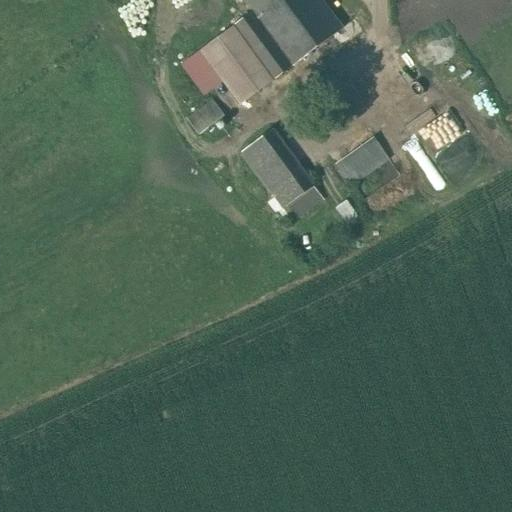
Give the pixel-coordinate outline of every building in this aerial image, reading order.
[(350,31),(326,0),(241,0),(297,72),(350,31)] [(273,79),(236,26),(200,51),(238,103),(273,79)] [(203,132),(228,113),(216,97),(190,116),(203,132)] [(318,186),(275,131),(244,155),(288,210),(318,186)] [(361,196),(401,175),(382,136),(342,156),(361,196)] [(421,229),(355,261),(365,282),(431,250),(421,229)] [(114,388),(170,368),(162,343),(105,363),(114,388)]
